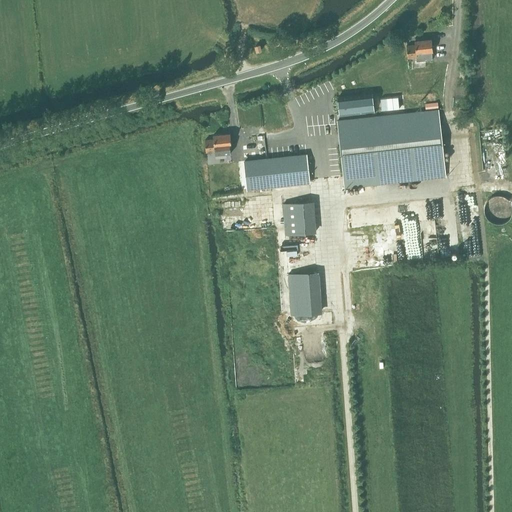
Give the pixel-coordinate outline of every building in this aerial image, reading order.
[(415,45),(406,46),(407,58),(417,57),(417,61),(425,60),(432,59),(431,51),(432,51),(431,39),(414,41),(415,45)] [(340,115),(374,111),(372,93),(338,97),(340,115)] [(345,188),(446,176),(438,109),(337,121),(345,188)] [(213,138),(205,139),(206,152),(214,151),(215,155),(230,153),(230,146),(231,145),(230,133),(213,135),(213,138)] [(246,161),(245,161),(248,188),(248,189),(270,187),(278,186),(309,183),(306,155),(266,159),(246,161)] [(511,213),(511,210),(511,208),(510,205),(509,203),(507,201),(505,199),(503,198),(500,197),(497,197),(495,197),(492,198),(490,199),(488,201),(486,203),(485,205),(484,207),(484,210),(484,213),(485,215),(486,218),(488,220),(490,222),(492,223),(495,224),(497,224),(500,224),(503,223),(505,222),(507,220),(509,218),(510,215),(511,213)] [(314,201),(282,203),(285,235),(317,233),(314,201)] [(291,316),(322,314),(319,273),(308,274),(308,273),(288,274),(291,316)]
